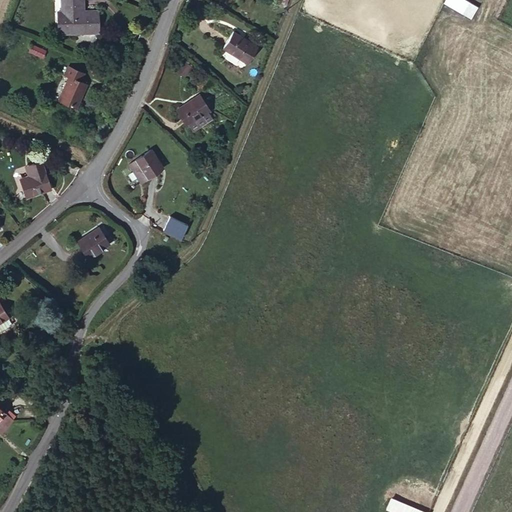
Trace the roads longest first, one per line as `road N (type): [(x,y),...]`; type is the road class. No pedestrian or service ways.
road 1 (unclassified): [(2,511),(61,414),(87,316),(134,264),(134,230),(82,182)]
road 2 (residential): [(171,0),(141,84),(82,182)]
